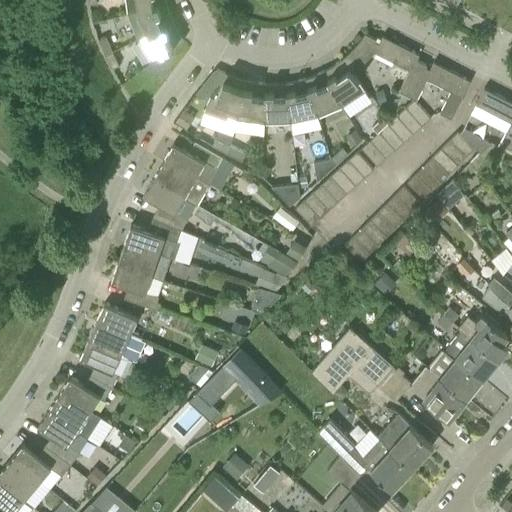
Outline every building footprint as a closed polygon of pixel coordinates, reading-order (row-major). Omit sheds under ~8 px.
[(126,0),(128,12),(166,2),(165,0),(126,0)] [(138,38),(173,21),(170,12),(166,2),(128,12),(138,38)] [(138,38),(152,62),(161,55),(162,55),(184,38),(179,31),(173,21),(138,38)] [(410,70),(417,59),(419,54),(382,35),(378,42),(375,40),(376,38),(365,32),(352,48),(347,54),(341,59),(359,80),(367,73),(382,55),(410,70)] [(105,54),(112,51),(106,35),(98,39),(105,54)] [(112,68),(119,64),(112,51),(105,54),(112,68)] [(324,70),(343,104),(350,101),(366,90),(359,80),(341,59),(331,66),(324,70)] [(452,116),(462,96),(470,80),(433,61),(429,69),(426,67),(427,64),(417,59),(410,70),(399,90),(417,99),(427,78),(450,90),(441,110),(452,116)] [(336,108),(343,104),(324,70),(321,72),(306,77),(318,115),(336,108)] [(228,115),(237,118),(246,80),(234,76),(226,73),(215,97),(210,95),(204,111),(226,119),(228,115)] [(316,116),(318,115),(306,77),(303,78),(286,81),(290,121),(291,121),(316,116)] [(237,118),(264,122),(266,82),(258,82),(252,81),(246,80),(237,118)] [(264,122),(290,121),(286,81),(280,82),(266,82),(264,122)] [(511,148),(511,101),(484,87),(476,103),(511,121),(500,142),(511,148)] [(422,125),(431,117),(415,100),(406,108),(422,125)] [(413,133),(422,125),(406,108),(397,116),(413,133)] [(379,134),(380,132),(389,124),(391,122),(385,116),(372,127),(378,133),(379,134)] [(404,141),(413,133),(397,116),(391,122),(389,124),(404,141)] [(395,149),(404,141),(389,124),(380,132),(395,149)] [(461,134),(476,148),(479,152),(490,143),(467,128),(461,134)] [(386,157),(395,149),(380,132),(379,134),(378,133),(370,140),(386,157)] [(468,157),(476,148),(461,134),(459,132),(451,140),(468,157)] [(212,145),(227,152),(231,144),(216,137),(212,145)] [(180,166),(208,181),(222,156),(195,140),(189,150),(174,142),(163,160),(178,168),(180,166)] [(377,166),(386,157),(370,140),(362,149),(367,154),(377,166)] [(459,165),(468,157),(451,140),(442,149),(459,165)] [(227,152),(242,159),(245,150),(231,144),(227,152)] [(330,157),(336,163),(348,152),(342,146),(330,157)] [(450,174),(459,165),(442,149),(434,157),(450,174)] [(365,178),(374,169),(358,152),(349,160),(365,178)] [(318,168),(323,174),(336,163),(330,157),(318,168)] [(442,182),(450,174),(434,157),(425,166),(442,182)] [(168,187),(184,195),(198,203),(209,182),(208,181),(180,166),(178,168),(163,160),(154,175),(169,184),(168,187)] [(356,186),(365,178),(349,160),(340,168),(356,186)] [(434,191),(442,182),(425,166),(417,174),(434,191)] [(347,194),(356,186),(340,168),(331,176),(347,194)] [(425,199),(434,191),(417,174),(409,182),(425,199)] [(153,216),(182,228),(186,218),(175,212),(184,195),(168,187),(169,184),(154,175),(144,194),(159,203),(153,216)] [(338,202),(347,194),(331,176),(323,184),(338,202)] [(291,206),(302,197),(300,183),(273,186),(291,206)] [(330,210),(338,202),(323,184),(314,192),(330,210)] [(413,211),(421,203),(404,186),(396,194),(413,211)] [(321,218),(330,210),(314,192),(305,200),(321,218)] [(405,220),(413,211),(396,194),(388,203),(405,220)] [(312,226),(321,218),(305,200),(296,208),(312,226)] [(396,228),(405,220),(388,203),(379,211),(396,228)] [(388,237),(396,228),(379,211),(371,220),(388,237)] [(142,245),(159,252),(169,255),(176,257),(181,241),(177,239),(182,228),(153,216),(147,229),(131,223),(124,243),(140,249),(142,245)] [(379,245),(388,237),(371,220),(362,228),(379,245)] [(371,253),(379,245),(362,228),(354,237),(371,253)] [(362,262),(371,253),(354,237),(345,245),(362,262)] [(134,269),(151,275),(162,279),(169,256),(169,255),(159,252),(142,245),(140,249),(124,243),(118,260),(135,265),(134,269)] [(467,276),(474,269),(463,257),(456,263),(467,276)] [(135,265),(118,260),(111,280),(128,286),(124,297),(155,308),(159,295),(146,291),(151,275),(134,269),(135,265)] [(511,290),(508,288),(493,275),(489,272),(483,279),(491,286),(504,302),(511,306),(511,290)] [(245,305),(263,312),(281,292),(272,289),(252,284),(245,305)] [(511,327),(511,306),(504,302),(491,286),(482,297),(511,320),(511,323),(510,326),(511,327)] [(113,325),(130,332),(137,316),(104,301),(96,321),(112,328),(113,325)] [(443,313),(452,321),(458,313),(449,306),(443,313)] [(395,320),(404,328),(412,319),(403,311),(395,320)] [(465,331),(497,359),(508,346),(502,341),(508,334),(481,312),(475,319),(468,313),(458,326),(465,331)] [(452,321),(443,313),(436,321),(446,329),(452,321)] [(103,347),(120,355),(132,360),(142,338),(130,332),(113,325),(112,328),(96,321),(89,337),(105,344),(103,347)] [(357,363),(367,372),(378,382),(394,365),(372,346),(367,342),(350,327),(312,370),(332,390),(348,373),(357,363)] [(483,377),(497,359),(465,331),(449,350),(483,377)] [(113,371),(120,355),(103,347),(105,344),(89,337),(80,356),(113,371)] [(467,396),(483,377),(449,350),(447,352),(444,349),(430,366),(467,396)] [(237,376),(262,402),(277,387),(253,361),(237,376)] [(188,374),(200,384),(212,370),(208,367),(198,362),(188,374)] [(237,376),(223,363),(196,390),(210,404),(237,376)] [(367,372),(357,363),(348,373),(367,389),(370,392),(378,382),(367,372)] [(426,363),(411,381),(408,385),(422,396),(449,418),(467,396),(430,366),(429,366),(426,363)] [(76,399),(91,409),(100,395),(104,397),(111,387),(91,374),(84,384),(70,375),(59,393),(73,402),(76,399)] [(62,420),(89,438),(103,417),(91,409),(76,399),(73,402),(59,393),(49,407),(64,417),(62,420)] [(44,444),(70,463),(80,451),(89,438),(62,420),(64,417),(49,407),(37,426),(52,435),(44,444)] [(379,437),(412,467),(433,445),(398,412),(377,435),(379,437)] [(392,489),(412,467),(379,437),(362,456),(352,446),(342,456),(359,473),(368,463),(371,467),(370,468),(392,489)] [(62,474),(70,463),(44,444),(36,453),(24,443),(10,459),(23,469),(26,467),(39,480),(51,466),(62,474)] [(226,465),(242,475),(251,459),(235,450),(226,465)] [(330,511),(376,511),(348,487),(361,473),(359,473),(342,456),(340,454),(327,469),(341,482),(321,504),(328,509),(330,511)] [(25,498),(39,480),(26,467),(23,469),(10,459),(0,471),(0,472),(13,483),(10,486),(25,498)] [(253,485),(261,491),(277,473),(269,466),(253,485)] [(0,501),(13,511),(25,498),(10,486),(13,483),(0,472),(0,501)] [(263,511),(241,493),(235,500),(248,511),(263,511)] [(72,511),(77,507),(67,497),(53,511),(72,511)]
